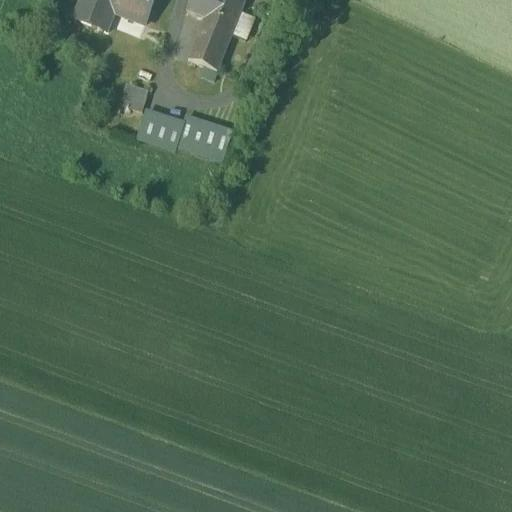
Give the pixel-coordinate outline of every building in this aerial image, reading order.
[(83,0),(82,4),(83,4),(75,25),(105,37),(113,17),(145,29),(156,0),(83,0)] [(245,7),(225,0),(193,0),(187,17),(205,24),(188,65),(217,77),(245,7)] [(148,96),(127,89),(121,111),(142,117),(148,96)] [(183,128),(146,117),(138,144),(174,155),(176,149),(183,128)] [(220,134),(185,122),(183,128),(176,149),(211,160),(220,134)]
